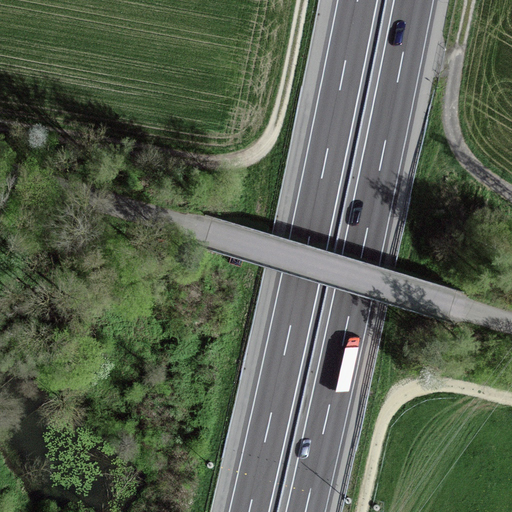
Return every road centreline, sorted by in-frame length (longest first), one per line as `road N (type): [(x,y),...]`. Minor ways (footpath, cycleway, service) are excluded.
road 1 (unclassified): [(0,169),(511,323)]
road 2 (motorway): [(357,0),(248,511)]
road 3 (motorway): [(305,511),(413,0)]
road 4 (track): [(0,124),(205,161),(246,158),(271,135),(302,0)]
road 5 (track): [(511,399),(435,384),(408,392),(389,407),(362,511)]
road 6 (track): [(469,0),(451,121),(468,162),(511,193)]
